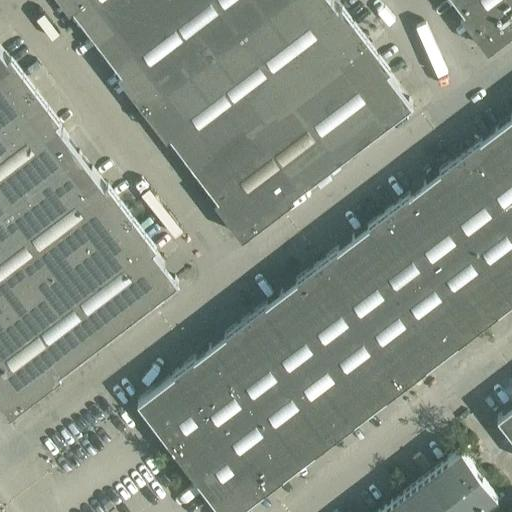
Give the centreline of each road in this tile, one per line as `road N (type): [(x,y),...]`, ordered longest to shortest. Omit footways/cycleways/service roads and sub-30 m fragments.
road 1 (unclassified): [(227,279),(16,0)]
road 2 (unclassified): [(469,96),(227,279)]
road 3 (unclassified): [(227,279),(0,453)]
road 4 (unclassified): [(511,351),(300,511)]
road 5 (unclassified): [(397,0),(469,96)]
